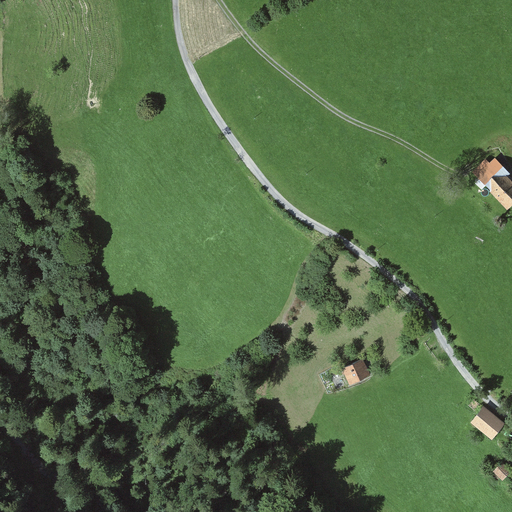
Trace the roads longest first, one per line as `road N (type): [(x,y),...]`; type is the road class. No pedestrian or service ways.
road 1 (track): [(178,0),(188,62),(219,121),(282,204),(369,258),(434,324),(456,365),(511,417)]
road 2 (track): [(218,0),(243,35),(344,119),(468,180)]
road 3 (track): [(145,382),(123,372),(0,222)]
